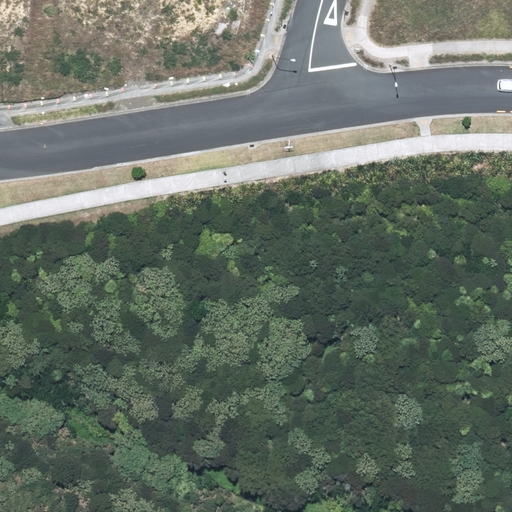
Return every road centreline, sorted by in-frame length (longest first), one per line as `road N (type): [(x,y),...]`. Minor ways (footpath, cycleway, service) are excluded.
road 1 (residential): [(316,101),(0,150)]
road 2 (residential): [(511,83),(316,101)]
